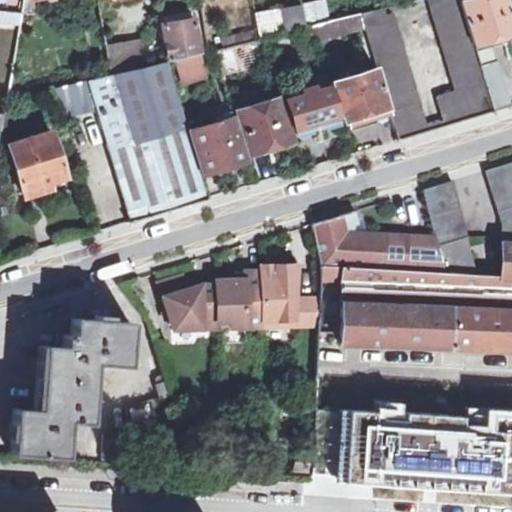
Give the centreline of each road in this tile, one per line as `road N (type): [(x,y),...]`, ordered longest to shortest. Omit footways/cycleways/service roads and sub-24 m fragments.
road 1 (residential): [(511,137),(0,294)]
road 2 (residential): [(0,495),(286,511)]
